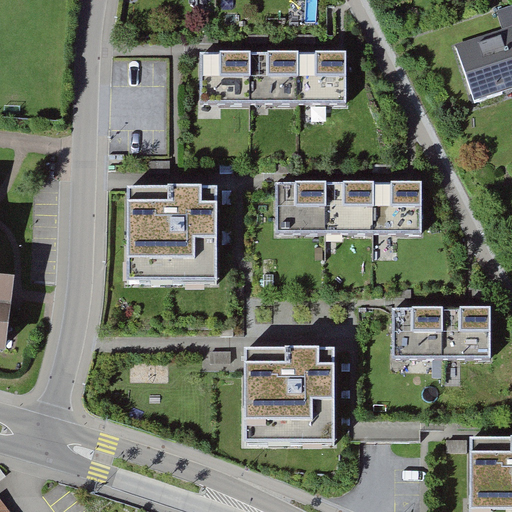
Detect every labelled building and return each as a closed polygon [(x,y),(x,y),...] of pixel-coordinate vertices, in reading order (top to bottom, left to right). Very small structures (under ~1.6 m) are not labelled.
[(511,33),(458,51),(477,107),(511,95),(511,33)] [(202,65),(201,110),(349,110),(349,66),(202,65)] [(276,193),(276,241),(426,241),(426,193),(276,193)] [(127,285),(219,285),(219,194),(170,194),(170,208),(128,208),(127,285)] [(0,370),(1,371),(11,297),(0,295),(0,370)] [(392,316),(392,365),(492,365),(492,316),(392,316)] [(248,446),(339,446),(339,355),(290,355),(290,369),(248,369),(248,446)] [(511,511),(511,448),(467,449),(468,511),(511,511)]
